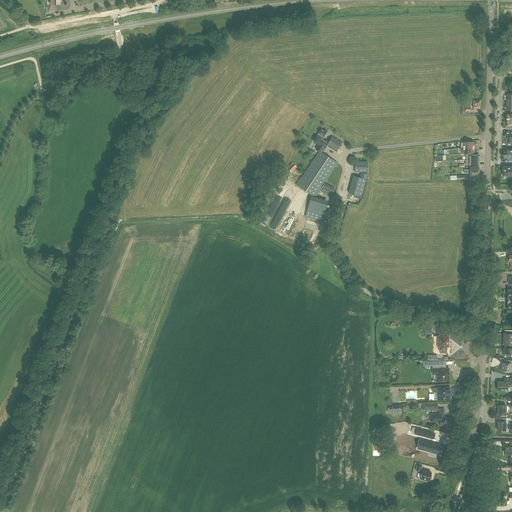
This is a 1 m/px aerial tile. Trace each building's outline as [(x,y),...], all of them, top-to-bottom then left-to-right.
[(322,129),(317,135),(323,139),(325,136),(324,136),(327,132),(322,129)] [(316,149),(320,151),(322,152),(325,148),(328,144),(329,142),(317,135),(314,140),(319,144),(316,149)] [(343,143),(333,136),(328,144),(338,150),(343,143)] [(301,177),(296,184),(316,197),(321,189),(320,189),(337,162),(320,151),(302,177),(301,177)] [(367,161),(355,161),(355,172),(361,172),(364,172),(367,173),(367,161)] [(292,173),(298,167),(292,162),(287,168),(292,173)] [(479,176),(479,174),(479,166),(471,166),(471,169),(468,169),(468,173),(470,173),(470,176),(479,176)] [(511,166),(504,166),(504,170),(503,170),(503,175),(511,175),(511,166)] [(361,172),(360,177),(354,175),(349,193),(349,195),(353,196),(353,194),(362,196),(368,174),(364,172),(361,172)] [(333,193),(335,188),(325,183),(322,188),(333,193)] [(326,213),(328,203),(311,200),(309,216),(321,218),(322,213),(326,213)] [(279,211),(275,227),(281,229),(286,213),(279,211)] [(424,326),(424,334),(432,335),(432,326),(424,326)] [(449,347),(449,336),(447,336),(447,335),(440,334),(440,336),(439,336),(438,346),(440,346),(440,350),(447,350),(447,347),(449,347)] [(511,365),(511,359),(505,360),(505,364),(502,364),(502,371),(511,371),(511,365)] [(446,369),(446,365),(446,361),(433,361),(433,373),(437,373),(438,381),(442,381),(445,381),(445,380),(450,380),(449,368),(446,369)] [(498,381),(498,390),(508,390),(511,389),(511,377),(504,378),(504,381),(498,381)] [(450,388),(434,388),(432,388),(432,392),(434,392),(434,399),(438,399),(438,400),(442,400),(446,400),(450,399),(450,391),(450,388)] [(497,414),(497,417),(506,417),(506,405),(498,405),(498,414),(497,414)] [(440,422),(440,425),(450,425),(450,417),(445,417),(441,417),(441,414),(439,414),(433,414),(433,422),(438,422),(440,422)] [(506,430),(506,417),(497,417),(497,421),(498,421),(498,430),(506,430)] [(412,427),(411,433),(415,434),(430,438),(431,432),(417,428),(412,427)] [(444,455),(446,446),(430,442),(430,443),(424,442),(423,449),(428,450),(428,451),(444,455)] [(425,480),(425,479),(430,481),(432,472),(422,470),(422,466),(417,465),(416,470),(422,472),(420,479),(425,480)]
